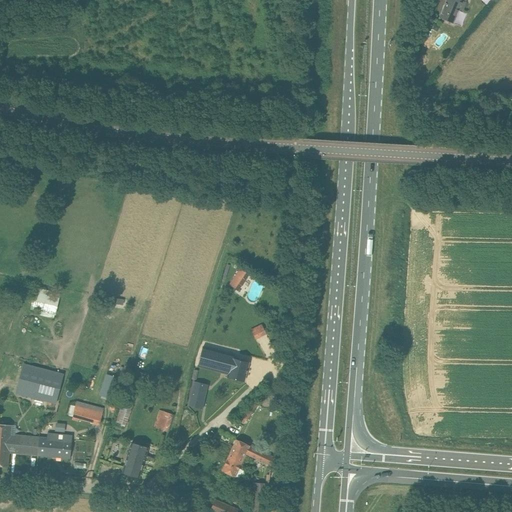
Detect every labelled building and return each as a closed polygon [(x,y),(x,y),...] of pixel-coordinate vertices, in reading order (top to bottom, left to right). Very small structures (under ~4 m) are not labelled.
[(447,0),(440,18),(453,23),(459,10),(462,11),(467,0),(447,0)] [(433,28),(438,32),(441,27),(436,23),(433,28)] [(229,285),(236,289),(247,273),(240,268),(229,285)] [(32,301),(31,309),(47,313),(46,316),(54,318),(54,315),(55,315),(60,293),(42,290),(35,288),(33,296),(32,301)] [(256,338),(267,334),(262,323),(251,328),(256,338)] [(234,356),(202,348),(198,366),(230,372),(229,377),(244,382),(249,361),(234,357),(234,356)] [(56,403),(61,383),(64,374),(64,373),(63,372),(24,363),(17,394),(56,403)] [(143,374),(131,370),(116,419),(129,423),(143,374)] [(101,395),(110,396),(112,375),(103,374),(101,395)] [(202,409),(204,402),(208,385),(194,382),(190,399),(188,405),(202,409)] [(104,408),(77,401),(73,417),(100,424),(104,408)] [(162,410),(156,428),(164,430),(169,413),(162,410)] [(37,455),(39,437),(13,434),(13,425),(0,423),(0,466),(8,467),(9,452),(37,455)] [(39,437),(37,455),(70,458),(72,440),(65,439),(66,434),(48,433),(47,438),(39,437)] [(246,452),(245,453),(270,464),(273,456),(237,439),(233,446),(246,452)] [(148,447),(132,442),(122,473),(139,478),(148,447)] [(246,452),(233,446),(222,470),(235,476),(245,453),(246,452)] [(267,511),(270,484),(251,483),(248,511),(267,511)] [(211,510),(215,511),(223,511),(227,504),(216,499),(211,510)]
